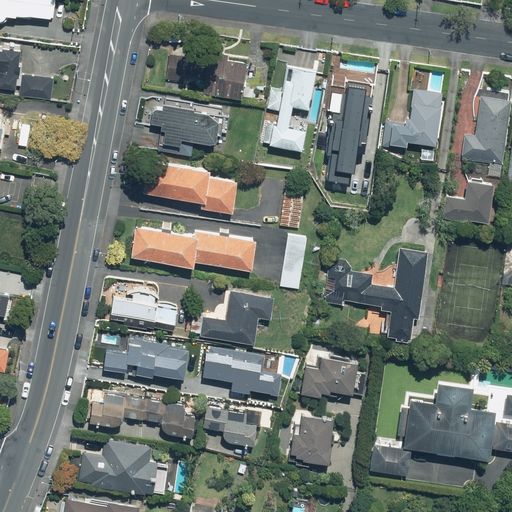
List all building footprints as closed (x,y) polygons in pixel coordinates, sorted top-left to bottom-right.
[(11,13),(56,14),(57,0),(0,0),(0,30),(0,31),(1,20),(11,13)] [(0,84),(19,87),(22,87),(21,97),(54,99),(55,75),(22,73),(24,44),(18,44),(19,40),(12,40),(12,42),(6,41),(6,45),(0,44),(0,84)] [(185,78),(184,88),(247,93),(250,57),(231,56),(232,48),(170,43),(168,77),(185,78)] [(295,100),(312,103),(319,66),(288,61),(284,87),(271,85),(261,139),(305,147),(309,125),(292,122),(295,100)] [(333,150),(330,176),(348,178),(350,163),(355,163),(358,140),(366,141),(372,91),(364,90),(365,80),(349,78),(345,107),(333,105),(328,149),(333,150)] [(411,137),(439,139),(444,89),(415,86),(413,112),(409,112),(408,122),(387,120),(384,146),(410,149),(411,137)] [(196,101),(196,97),(154,94),(152,118),(165,119),(164,126),(168,126),(167,140),(183,141),(184,134),(220,137),(221,128),(231,129),(232,113),(227,113),(227,110),(224,110),(224,103),(196,101)] [(491,159),(490,174),(504,175),(511,96),(484,94),(480,134),(466,133),(464,157),(491,159)] [(212,172),(213,162),(149,155),(145,188),(167,190),(166,196),(180,197),(181,192),(204,194),(203,204),(236,207),(239,174),(212,172)] [(468,193),(447,192),(446,215),(493,218),(495,178),(469,176),(468,193)] [(305,181),(287,179),(282,223),(299,225),(305,181)] [(197,228),(138,221),(135,253),(197,261),(198,256),(255,262),(258,232),(197,225),(197,228)] [(511,227),(508,227),(503,282),(511,282),(511,227)] [(304,272),(308,232),(289,230),(284,270),(304,272)] [(417,313),(423,313),(428,247),(400,245),(397,283),(359,280),(359,275),(352,275),(353,264),(333,263),(330,300),(347,301),(347,296),(383,299),(382,305),(392,306),(390,331),(399,331),(399,335),(415,337),(417,313)] [(154,287),(154,285),(139,284),(139,285),(134,285),(134,287),(131,286),(131,292),(116,291),(114,308),(158,312),(158,317),(180,318),(181,300),(159,297),(160,289),(156,289),(157,287),(154,287)] [(228,316),(205,313),(203,333),(257,340),(261,311),(275,313),(277,295),(232,289),(228,316)] [(108,344),(106,363),(154,370),(154,365),(187,370),(191,342),(131,334),(129,347),(108,344)] [(234,384),(282,391),(284,372),(264,369),(266,356),(206,347),(202,375),(234,379),(234,384)] [(352,356),(353,354),(324,351),(324,354),(320,353),(319,362),(306,361),(304,388),(324,390),(324,387),(334,388),(334,385),(350,386),(350,390),(367,391),(369,370),(359,369),(361,356),(352,356)] [(511,390),(509,390),(508,404),(474,400),(476,381),(440,376),(438,394),(411,391),(410,405),(403,404),(400,431),(403,432),(401,442),(373,438),(370,465),(412,470),(415,442),(435,445),(434,452),(459,455),(460,447),(493,451),(494,442),(511,444),(511,390)] [(176,429),(175,432),(196,433),(198,411),(186,410),(187,399),(148,395),(148,394),(126,392),(127,390),(95,387),(92,418),(124,421),(125,413),(163,417),(162,428),(176,429)] [(236,438),(236,440),(257,440),(258,419),(249,418),(250,408),(223,406),(223,403),(208,402),(207,424),(219,424),(219,427),(225,427),(224,438),(236,438)] [(305,455),(333,457),(336,411),(305,409),(303,428),(295,428),(294,448),(298,448),(298,452),(305,453),(305,455)] [(148,488),(155,489),(160,457),(152,455),(154,442),(107,435),(104,451),(84,448),(80,477),(94,479),(94,482),(148,490),(148,488)] [(104,498),(104,496),(92,495),(92,499),(68,497),(66,511),(139,511),(140,501),(104,498)] [(230,511),(191,502),(188,511),(230,511)]
